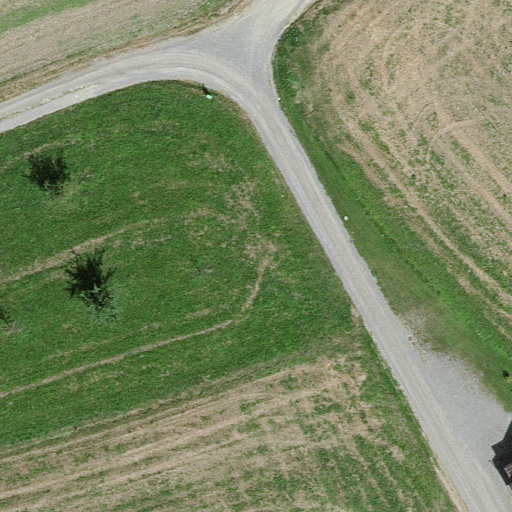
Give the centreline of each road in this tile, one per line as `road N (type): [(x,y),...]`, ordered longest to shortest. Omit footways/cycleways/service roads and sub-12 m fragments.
road 1 (track): [(238,29),(364,313),(494,511)]
road 2 (track): [(238,29),(0,116)]
